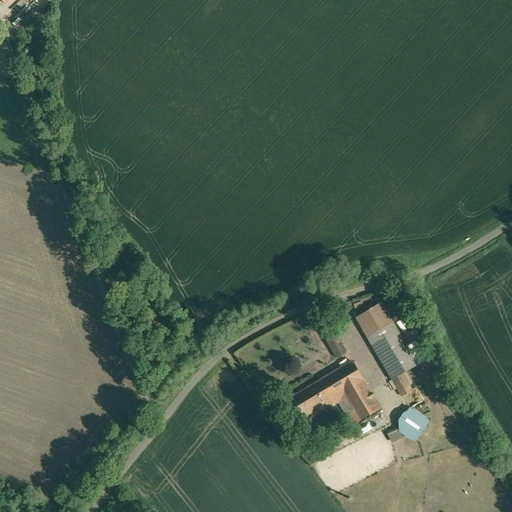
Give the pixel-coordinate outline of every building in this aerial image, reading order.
[(372,288),(353,298),(402,389),(421,379),(372,288)] [(345,344),(330,314),(322,318),(338,348),(345,344)] [(380,402),(356,354),(323,371),(333,393),(346,387),(359,412),(380,402)] [(321,373),(293,386),(303,406),(331,393),(321,373)] [(423,415),(402,422),(406,434),(427,427),(423,415)] [(353,422),(350,416),(334,423),(338,430),(353,422)] [(394,442),(406,437),(402,429),(391,434),(394,442)]
